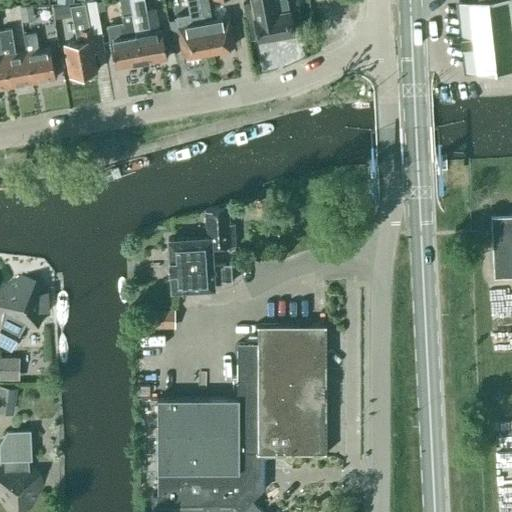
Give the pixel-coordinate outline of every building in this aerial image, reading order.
[(83,2),(85,15),(74,17),(78,42),(65,44),(71,75),(97,70),(94,52),(97,51),(94,32),(101,31),(95,0),(83,2)] [(104,0),(96,2),(98,12),(100,11),(106,10),(104,0)] [(118,0),(123,23),(117,24),(120,37),(110,39),(115,67),(140,62),(128,0),(118,0)] [(150,32),(148,19),(143,20),(139,0),(128,0),(140,62),(166,58),(161,30),(150,32)] [(207,0),(199,0),(200,1),(199,2),(208,50),(234,45),(228,17),(212,20),(208,0),(207,0)] [(251,0),(259,40),(295,34),(290,10),(278,13),(275,0),(251,0)] [(511,0),(470,0),(459,2),(466,69),(511,69),(511,0)] [(189,14),(191,24),(177,26),(183,55),(208,50),(199,2),(191,3),(193,13),(189,14)] [(22,20),(33,19),(31,4),(20,5),(22,20)] [(33,82),(27,51),(16,53),(11,28),(0,30),(0,37),(9,86),(33,82)] [(50,47),(39,48),(37,36),(36,31),(24,33),(27,51),(33,82),(56,78),(50,47)] [(0,88),(9,86),(0,37),(0,88)] [(272,216),(267,196),(255,199),(261,220),(272,216)] [(212,265),(211,247),(229,246),(227,204),(205,210),(206,227),(207,227),(208,236),(168,238),(172,290),(213,287),(213,284),(231,282),(230,263),(212,265)] [(511,213),(491,215),(494,275),(511,273),(511,213)] [(0,329),(0,344),(11,350),(25,325),(25,326),(45,313),(44,289),(21,277),(1,289),(2,313),(6,316),(0,329)] [(324,325),(257,324),(257,343),(260,453),(324,454),(324,412),(327,412),(329,414),(334,408),(330,403),(324,403),(324,325)] [(151,493),(150,511),(263,511),(252,500),(260,492),(260,453),(257,343),(237,343),(237,397),(157,397),(157,493),(151,493)] [(0,356),(0,379),(10,379),(19,380),(20,357),(0,356)] [(0,411),(9,413),(12,390),(0,387),(0,411)] [(42,486),(29,464),(27,464),(27,457),(31,457),(29,429),(7,430),(0,443),(1,459),(3,458),(3,469),(0,474),(0,500),(5,508),(31,508),(42,486)]
